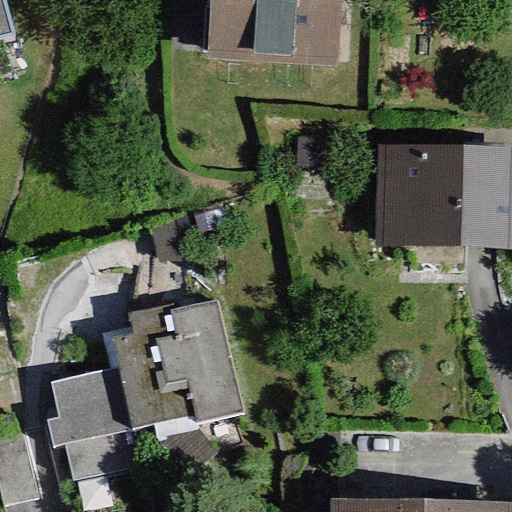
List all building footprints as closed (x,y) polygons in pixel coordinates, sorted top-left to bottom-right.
[(5,0),(0,0),(0,72),(23,66),(5,0)] [(344,0),(205,0),(202,48),(340,58),(344,0)] [(495,158),(364,155),(361,254),(493,257),(495,158)] [(207,314),(96,345),(125,448),(236,417),(207,314)] [(0,435),(0,454),(9,493),(44,485),(32,429),(0,435)]
